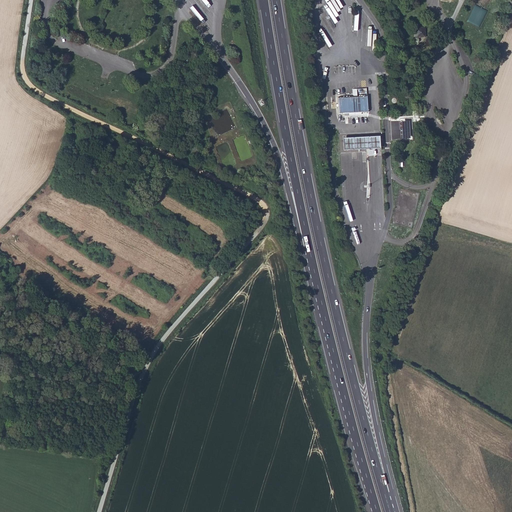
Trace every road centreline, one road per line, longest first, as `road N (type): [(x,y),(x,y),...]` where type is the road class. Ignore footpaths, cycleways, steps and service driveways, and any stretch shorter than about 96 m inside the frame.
road 1 (track): [(100,511),(143,372),(268,219),(267,210),(34,90),(22,63),(31,0)]
road 2 (trunk): [(390,511),(330,287),(276,0)]
road 3 (trunk): [(264,0),(310,255),(377,511)]
